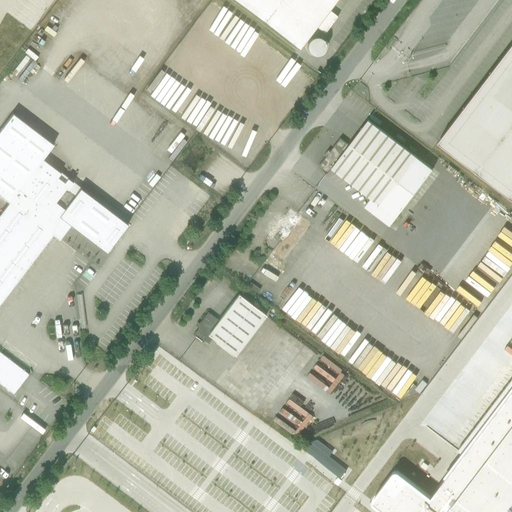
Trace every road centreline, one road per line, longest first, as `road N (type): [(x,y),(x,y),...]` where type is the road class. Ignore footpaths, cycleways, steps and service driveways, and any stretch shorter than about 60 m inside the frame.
road 1 (unclassified): [(9,511),(399,0)]
road 2 (unknown): [(328,511),(448,431),(489,389),(511,347)]
road 3 (unknown): [(271,167),(337,263),(426,344)]
road 4 (unknown): [(284,150),(424,243),(442,236),(467,199)]
road 5 (unknown): [(390,65),(380,78),(387,96),(405,115),(429,112),(511,11)]
road 6 (unknown): [(135,398),(166,372),(260,432),(265,450),(247,478)]
road 7 (unknown): [(153,0),(284,108)]
road 8 (unknown): [(152,323),(234,380),(263,375),(285,355)]
road 9 (unknown): [(47,358),(142,232)]
road 10 (unknown): [(31,98),(136,189)]
road 11 (unknown): [(235,0),(338,80)]
road 12 (unknown): [(490,0),(441,52),(390,65)]
